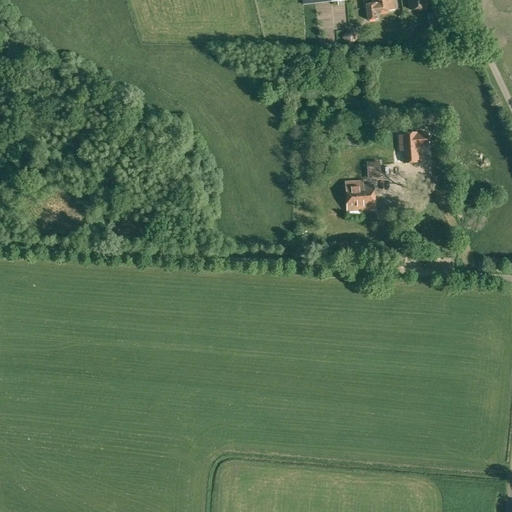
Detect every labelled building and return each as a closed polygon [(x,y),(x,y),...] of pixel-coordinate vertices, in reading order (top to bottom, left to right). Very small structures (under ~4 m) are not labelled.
[(368,20),(377,19),(376,12),(394,10),(392,0),(370,0),(371,4),(366,4),(368,20)] [(408,0),(409,9),(426,7),(425,0),(408,0)] [(427,137),(399,137),(399,154),(404,154),(404,165),(417,165),(417,148),(428,148),(427,137)] [(363,185),(363,181),(345,182),(347,210),(375,209),(373,185),(363,185)] [(315,255),(316,243),(302,242),(301,254),(315,255)]
